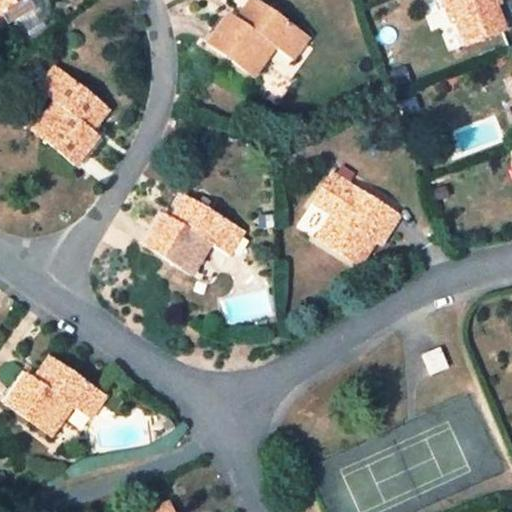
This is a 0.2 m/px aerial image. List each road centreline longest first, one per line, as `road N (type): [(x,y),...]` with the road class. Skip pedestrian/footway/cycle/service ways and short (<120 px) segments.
road 1 (residential): [(147,0),(158,27),(160,89),(143,145),(53,290)]
road 2 (residential): [(233,417),(449,277),(511,267)]
road 3 (residential): [(53,290),(233,417)]
road 4 (unknown): [(49,511),(233,417)]
